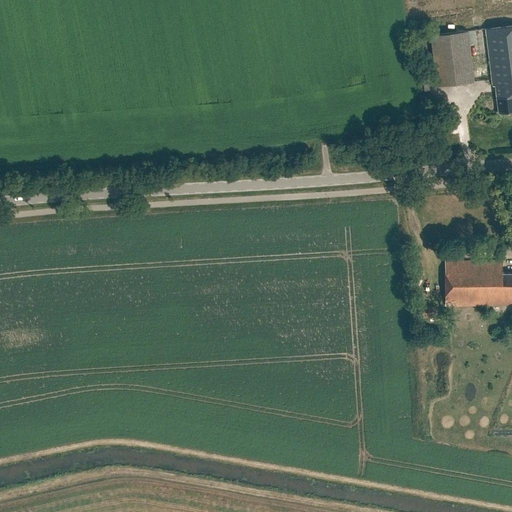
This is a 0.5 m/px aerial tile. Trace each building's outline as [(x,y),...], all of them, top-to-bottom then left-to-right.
[(511,26),(485,29),(492,86),(495,86),(499,114),(511,112),(511,26)] [(437,86),(473,82),(467,32),(431,36),(437,86)] [(424,91),(431,90),(429,79),(423,80),(424,91)] [(503,261),(446,261),(446,307),(471,307),(471,306),(493,306),(493,304),(511,305),(511,273),(503,273),(503,261)] [(420,306),(420,317),(436,317),(436,306),(420,306)]
